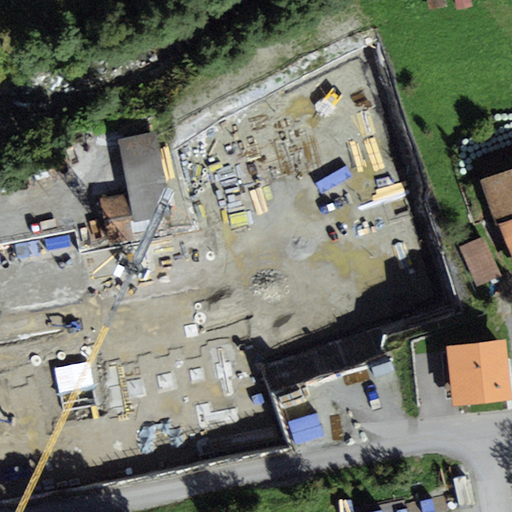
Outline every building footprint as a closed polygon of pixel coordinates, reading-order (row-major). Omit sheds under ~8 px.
[(427,0),(429,9),(445,6),(444,0),(427,0)] [(453,0),(455,9),(471,6),(470,0),(453,0)] [(171,215),(157,137),(119,144),(132,221),(171,215)] [(496,225),(501,224),(511,219),(511,145),(477,158),(485,178),(479,180),(496,225)] [(132,240),(124,193),(99,198),(107,244),(132,240)] [(511,219),(501,224),(511,251),(511,219)] [(480,238),(460,247),(476,285),(497,277),(480,238)] [(511,399),(505,340),(445,347),(452,406),(511,399)]
